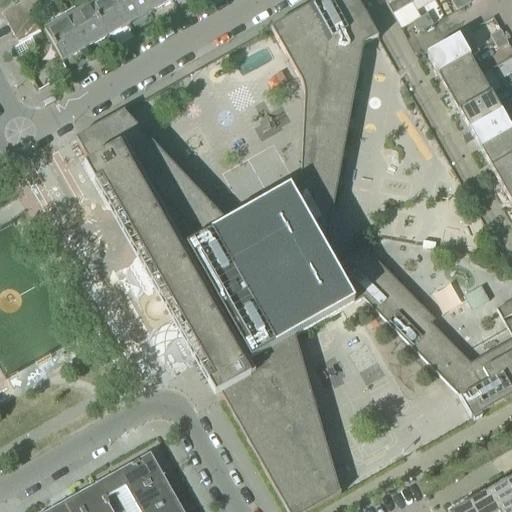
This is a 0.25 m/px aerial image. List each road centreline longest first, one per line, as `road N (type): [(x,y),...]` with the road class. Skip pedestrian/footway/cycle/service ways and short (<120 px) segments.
road 1 (residential): [(21,136),(263,0)]
road 2 (residential): [(0,492),(136,414),(174,410)]
road 3 (residential): [(237,511),(174,410)]
